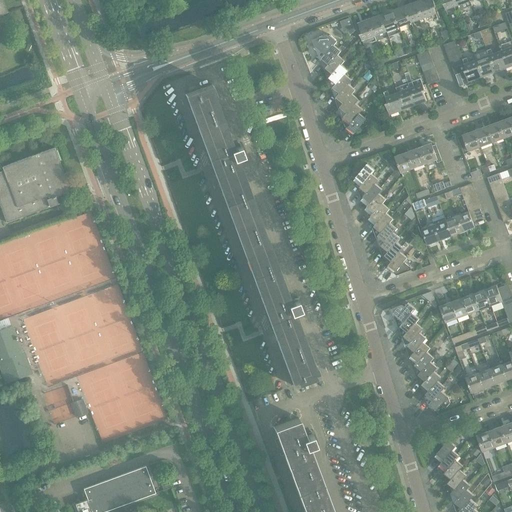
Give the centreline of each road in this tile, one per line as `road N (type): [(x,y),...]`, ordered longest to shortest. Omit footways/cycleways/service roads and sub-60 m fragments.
road 1 (tertiary): [(263,511),(106,86)]
road 2 (tertiary): [(83,94),(235,511)]
road 3 (residential): [(511,94),(322,164)]
road 4 (residential): [(362,301),(511,249)]
road 5 (residential): [(322,164),(276,24)]
road 6 (residential): [(362,301),(322,164)]
